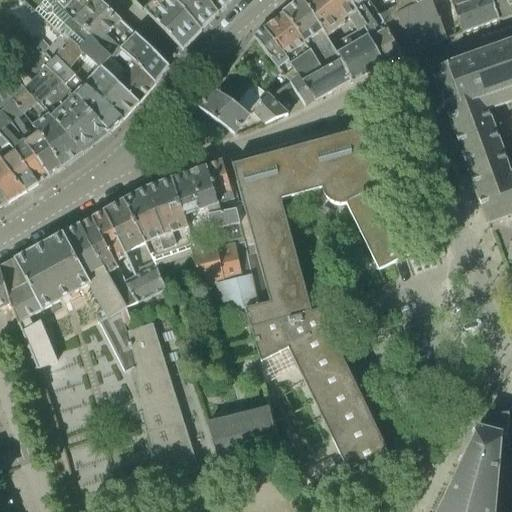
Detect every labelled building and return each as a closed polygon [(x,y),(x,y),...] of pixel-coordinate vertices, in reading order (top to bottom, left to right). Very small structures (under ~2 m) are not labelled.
[(73,42),(80,49),(99,65),(110,54),(98,41),(92,36),(55,0),(47,0),(35,12),(63,38),(70,44),(73,42)] [(123,52),(137,38),(122,23),(97,0),(55,0),(92,36),(98,41),(105,34),(123,52)] [(183,52),(202,32),(174,0),(154,0),(143,12),(183,52)] [(174,0),(202,32),(218,14),(206,0),(174,0)] [(206,0),(218,14),(232,0),(206,0)] [(300,0),(283,14),(306,46),(324,33),(302,0),(300,0)] [(347,23),(356,37),(366,31),(347,0),(302,0),(324,33),(328,40),(331,37),(347,24),(346,23),(347,23)] [(383,26),(379,17),(367,3),(365,0),(347,0),(366,31),(367,33),(383,26)] [(400,15),(396,8),(379,17),(401,59),(443,42),(447,40),(432,0),(431,0),(420,6),(400,15)] [(450,0),(453,9),(454,9),(461,28),(463,34),(500,21),(492,0),(450,0)] [(511,0),(492,0),(500,21),(511,16),(511,0)] [(291,65),(299,59),(310,52),(306,46),(283,14),(274,22),(264,30),(291,65)] [(386,65),(401,59),(383,26),(367,33),(371,40),(386,65)] [(294,71),(291,65),(264,30),(254,39),(284,78),(294,71)] [(306,46),(310,52),(299,59),(291,65),(294,71),(315,103),(334,92),(351,82),(337,56),(330,43),(328,40),(324,33),(306,46)] [(140,104),(156,85),(138,67),(129,75),(118,63),(126,55),(123,52),(105,34),(98,41),(110,54),(99,65),(108,74),(120,86),(140,104)] [(72,68),(60,55),(70,44),(63,38),(49,52),(54,58),(46,66),(111,133),(124,122),(87,83),(72,68)] [(138,67),(156,85),(168,68),(137,38),(123,52),(126,55),(138,67)] [(354,48),(337,56),(351,82),(367,74),(371,73),(386,65),(371,40),(357,46),(354,48)] [(511,41),(432,70),(488,224),(511,215),(511,41)] [(108,74),(99,65),(80,49),(73,42),(70,44),(60,55),(72,68),(87,83),(124,122),(133,112),(140,104),(120,86),(108,74)] [(84,155),(111,133),(46,66),(36,78),(24,89),(26,91),(38,104),(48,116),(84,155)] [(305,108),(315,103),(294,71),(284,78),(291,86),(305,108)] [(8,118),(3,111),(13,101),(26,91),(24,89),(18,83),(6,95),(0,88),(0,133),(9,143),(39,185),(51,177),(24,141),(13,125),(8,118)] [(251,116),(252,113),(265,126),(288,116),(266,95),(251,85),(236,106),(238,107),(251,116)] [(26,91),(13,101),(25,115),(38,104),(26,91)] [(235,136),(244,124),(251,116),(238,107),(236,106),(216,92),(211,97),(197,109),(216,122),(235,136)] [(64,168),(39,133),(33,138),(25,130),(27,128),(20,119),(25,115),(13,101),(3,111),(8,118),(13,125),(24,141),(51,177),(64,168)] [(64,168),(84,155),(48,116),(33,126),(39,133),(64,168)] [(253,344),(331,321),(326,310),(312,314),(281,201),(309,193),(311,199),(312,202),(317,209),(320,211),(329,202),(332,204),(336,206),(342,207),(347,206),(379,270),(411,254),(381,195),(394,189),(378,129),(377,129),(377,127),(233,167),(243,203),(236,205),(237,211),(248,257),(257,255),(270,300),(258,303),(245,309),(253,344)] [(0,198),(5,206),(28,192),(0,155),(0,150),(9,143),(0,133),(0,198)] [(0,155),(28,192),(39,185),(9,143),(0,150),(0,155)] [(237,211),(236,205),(234,201),(223,161),(205,168),(220,213),(237,211)] [(217,287),(243,394),(264,389),(253,344),(245,309),(258,303),(248,257),(237,211),(220,213),(205,168),(174,179),(189,245),(200,291),(217,287)] [(181,247),(189,245),(174,179),(146,189),(126,201),(146,246),(151,256),(164,251),(164,253),(169,251),(171,257),(184,253),(181,247)] [(126,282),(138,304),(139,304),(139,305),(166,291),(165,290),(167,290),(154,262),(140,270),(132,253),(146,246),(126,201),(104,212),(127,259),(135,278),(126,282)] [(117,265),(127,259),(104,212),(92,219),(117,265)] [(138,304),(126,282),(117,265),(92,219),(78,227),(124,311),(127,309),(138,304)] [(35,317),(76,295),(90,287),(108,320),(121,313),(124,311),(78,227),(48,243),(0,269),(11,305),(19,325),(20,325),(38,371),(59,363),(41,322),(39,323),(35,317)] [(0,311),(11,305),(0,269),(0,311)] [(121,313),(108,320),(101,325),(128,374),(134,370),(126,333),(121,313)] [(253,344),(264,389),(269,408),(206,423),(218,461),(219,461),(219,465),(252,453),(278,443),(287,462),(332,440),(350,477),(391,457),(329,330),(334,328),(331,321),(253,344)] [(126,333),(134,370),(161,485),(199,472),(153,325),(126,333)] [(497,511),(504,430),(505,415),(485,417),(480,427),(479,427),(438,511),(497,511)]
